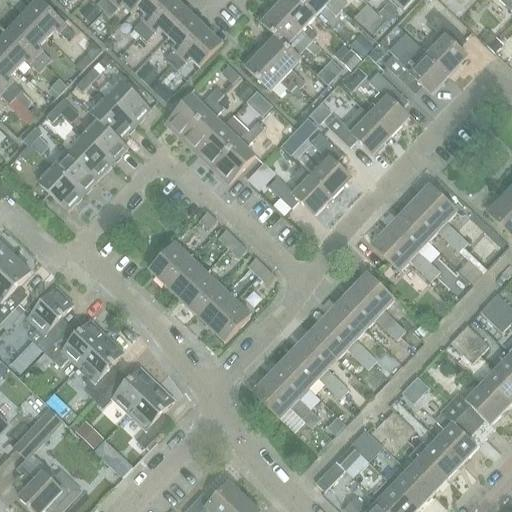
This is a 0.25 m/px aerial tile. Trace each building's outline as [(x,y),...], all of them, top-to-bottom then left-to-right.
[(102,14),(105,17),(118,0),(104,0),(96,9),(93,5),(82,16),(91,25),(102,14)] [(131,17),(137,11),(145,0),(118,0),(105,17),(110,22),(119,12),(119,13),(123,9),(131,17)] [(134,33),(139,38),(173,2),(171,0),(145,0),(137,11),(145,19),(141,23),(142,24),(133,32),(134,33)] [(296,0),(280,0),(273,8),(312,44),(313,43),(317,39),(307,29),(317,19),(296,0)] [(326,0),(296,0),(317,19),(326,9),(337,18),(341,13),(326,0)] [(326,0),(341,13),(347,8),(338,0),(326,0)] [(388,0),(402,12),(406,8),(413,0),(388,0)] [(511,0),(498,0),(498,1),(511,14),(511,0)] [(159,33),(168,42),(191,19),(173,2),(139,38),(145,45),(147,46),(155,36),(155,37),(159,33)] [(39,4),(24,20),(47,42),(55,34),(59,38),(60,37),(69,46),(75,40),(66,30),(39,4)] [(379,15),(390,25),(400,15),(389,4),(379,15)] [(273,8),(257,25),(272,38),(286,51),(296,61),(305,52),(307,50),(315,57),(322,51),(313,43),(312,44),(273,8)] [(439,47),(429,57),(428,58),(449,78),(468,59),(460,50),(467,42),(460,36),(437,14),(428,23),(438,33),(432,40),(439,47)] [(164,63),(172,70),(206,34),(191,19),(168,42),(176,50),(172,54),(173,54),(164,63)] [(24,20),(9,35),(45,70),(52,64),(43,55),(43,54),(39,50),(47,42),(24,20)] [(489,31),(481,39),(489,47),(498,39),(489,31)] [(206,34),(172,70),(177,76),(185,67),(186,67),(190,63),(199,72),(221,49),(206,34)] [(9,35),(0,43),(0,54),(17,72),(25,64),(30,69),(30,68),(39,77),(45,70),(9,35)] [(351,48),(364,60),(374,49),(361,37),(351,48)] [(272,38),(257,54),(296,90),(297,89),(300,91),(306,86),(294,72),(301,65),(286,51),(272,38)] [(498,39),(489,47),(496,55),(505,46),(498,39)] [(89,47),(88,54),(94,60),(102,51),(93,43),(89,47)] [(428,58),(429,57),(422,50),(415,58),(407,56),(401,63),(395,58),(385,68),(415,97),(424,88),(432,96),(449,78),(428,58)] [(340,63),(351,74),(363,62),(351,52),(340,63)] [(373,53),(368,58),(376,66),(381,60),(380,60),(373,53)] [(0,54),(0,85),(15,101),(17,99),(22,94),(13,85),(14,85),(9,80),(17,72),(0,54)] [(75,65),(82,72),(93,61),(86,54),(75,65)] [(296,90),(257,54),(242,69),(270,96),(281,85),(297,99),(302,94),(300,91),(297,89),(296,90)] [(107,58),(98,66),(104,72),(112,65),(113,63),(107,58)] [(331,63),(323,72),(334,82),(342,73),(331,63)] [(149,68),(139,78),(149,86),(158,76),(149,68)] [(94,70),(85,80),(92,86),(101,76),(94,70)] [(379,109),(370,118),(391,139),(410,120),(402,111),(409,104),(402,97),(379,75),(369,84),(381,95),(372,103),(379,109)] [(346,83),(343,87),(351,94),(354,90),(360,85),(352,77),(346,83)] [(92,86),(85,80),(77,88),(83,94),(92,86)] [(53,90),(50,93),(56,99),(59,96),(67,88),(59,81),(52,89),(53,90)] [(158,82),(151,90),(166,104),(173,96),(158,82)] [(123,84),(107,100),(136,128),(151,112),(123,84)] [(0,85),(0,99),(0,100),(1,99),(9,108),(15,101),(0,85)] [(236,96),(245,105),(255,94),(246,85),(236,96)] [(165,129),(181,143),(217,106),(224,98),(217,92),(201,109),(192,100),(165,129)] [(92,116),(99,123),(121,143),(136,128),(107,100),(92,116)] [(64,101),(55,110),(62,116),(70,108),(64,101)] [(264,102),(254,112),(261,120),(272,109),(264,102)] [(310,117),(309,118),(319,128),(331,115),(321,105),(310,117)] [(181,143),(197,157),(224,129),(215,121),(224,112),(217,106),(181,143)] [(62,116),(55,110),(47,120),(53,125),(62,116)] [(25,111),(19,117),(29,127),(35,121),(25,111)] [(197,157),(213,172),(248,134),(249,133),(234,118),(224,129),(197,157)] [(391,139),(370,118),(353,135),(336,119),(328,128),(351,150),(357,142),(373,158),(391,139)] [(99,123),(85,138),(114,166),(129,149),(121,143),(99,123)] [(248,134),(213,172),(229,187),(256,158),(247,150),(264,131),(258,125),(250,133),(249,133),(248,134)] [(23,143),(29,148),(30,149),(31,148),(39,140),(32,134),(23,143)] [(322,168),(312,179),(333,199),(352,180),(336,165),(343,157),(321,135),(312,144),(323,155),(316,162),(322,168)] [(85,138),(70,154),(99,181),(114,166),(85,138)] [(30,149),(29,148),(20,158),(21,158),(27,164),(37,153),(31,148),(30,149)] [(70,154),(55,170),(83,197),(99,181),(70,154)] [(278,179),(269,188),(292,211),(300,203),(315,218),(333,199),(312,179),(306,173),(302,169),(292,179),(302,189),(296,196),(278,179)] [(83,197),(55,170),(39,186),(68,214),(83,197)] [(431,188),(417,203),(463,250),(468,245),(447,225),(457,214),(431,188)] [(511,207),(504,200),(489,216),(511,238),(511,207)] [(417,203),(402,219),(429,245),(438,235),(459,254),(483,277),(487,272),(463,250),(417,203)] [(200,222),(201,222),(211,232),(219,225),(207,214),(200,222)] [(402,219),(389,232),(435,279),(439,274),(419,255),(429,245),(402,219)] [(435,279),(389,232),(374,248),(401,274),(411,264),(431,283),(435,279)] [(220,240),(231,250),(238,243),(227,233),(220,240)] [(238,243),(231,250),(241,260),(248,253),(238,243)] [(0,271),(13,258),(0,245),(0,271)] [(150,273),(167,290),(190,262),(175,247),(150,273)] [(0,326),(0,327),(19,307),(25,301),(16,292),(32,276),(13,258),(0,271),(0,326)] [(250,268),(261,279),(267,271),(257,261),(250,268)] [(167,290),(181,303),(205,276),(190,262),(167,290)] [(267,271),(261,279),(271,289),(278,282),(267,271)] [(181,303),(197,319),(221,291),(205,276),(181,303)] [(368,276),(353,293),(400,338),(405,333),(385,313),(395,302),(368,276)] [(29,340),(45,356),(63,338),(54,329),(74,308),(57,291),(28,321),(38,331),(29,340)] [(197,319),(210,331),(235,304),(221,291),(197,319)] [(353,293),(340,306),(366,333),(375,323),(396,343),(400,338),(353,293)] [(511,311),(498,297),(489,306),(510,326),(511,323),(511,311)] [(235,304),(210,331),(224,345),(249,318),(235,304)] [(340,306),(325,321),(372,367),(377,363),(356,343),(366,333),(340,306)] [(510,326),(489,306),(481,315),(501,335),(510,326)] [(325,321),(310,337),(337,363),(347,353),(367,372),(372,367),(325,321)] [(63,338),(45,356),(53,364),(60,371),(69,361),(79,370),(107,340),(90,324),(70,345),(63,338)] [(467,328),(459,337),(480,358),(489,349),(467,328)] [(310,337),(296,352),(343,397),(349,392),(328,372),(337,363),(310,337)] [(480,358),(459,337),(451,346),(472,366),(480,358)] [(107,340),(79,370),(89,379),(84,384),(91,391),(86,395),(95,403),(113,385),(104,377),(124,356),(107,340)] [(296,352),(281,368),(309,392),(319,382),(339,402),(343,397),(296,352)] [(25,355),(16,365),(25,373),(34,363),(25,355)] [(511,357),(511,358),(497,373),(511,388),(511,357)] [(397,362),(387,372),(394,379),(398,375),(404,369),(397,362)] [(2,365),(0,367),(0,379),(8,371),(2,365)] [(281,368),(268,382),(315,427),(320,422),(299,402),(309,392),(281,368)] [(113,401),(129,418),(157,388),(141,372),(121,393),(113,385),(95,403),(103,411),(113,401)] [(511,388),(497,373),(481,389),(505,412),(511,405),(511,388)] [(417,380),(409,389),(420,399),(428,391),(417,380)] [(315,427),(268,382),(253,396),(281,422),(290,412),(311,432),(315,427)] [(157,388),(129,418),(146,433),(137,443),(145,451),(163,433),(154,425),(174,404),(157,388)] [(458,397),(450,406),(471,427),(479,418),(490,428),(505,412),(481,389),(466,405),(458,397)] [(446,434),(437,443),(462,467),(477,450),(463,436),(471,427),(450,406),(441,415),(433,422),(446,434)] [(70,412),(63,419),(71,427),(78,419),(70,412)] [(26,462),(16,472),(23,478),(17,484),(27,493),(19,501),(30,511),(45,511),(49,508),(52,511),(65,511),(83,494),(62,473),(56,479),(33,457),(63,425),(50,413),(14,451),(26,462)] [(393,414),(385,422),(407,443),(415,434),(393,414)] [(339,420),(329,430),(338,438),(345,430),(347,428),(339,420)] [(407,443),(385,422),(377,431),(398,451),(407,443)] [(86,424),(76,434),(94,451),(103,441),(86,424)] [(362,439),(350,451),(360,459),(360,458),(368,466),(369,467),(384,451),(366,434),(362,439)] [(423,458),(422,458),(447,482),(462,467),(437,443),(430,450),(423,444),(416,451),(423,458)] [(350,451),(336,465),(345,474),(360,459),(350,451)] [(415,466),(407,473),(432,497),(447,482),(422,458),(415,452),(408,459),(415,466)] [(119,458),(109,469),(123,482),(133,471),(119,458)] [(336,466),(316,487),(324,495),(344,474),(336,466)] [(391,475),(384,482),(387,484),(415,511),(417,511),(432,497),(407,473),(399,482),(391,475)] [(415,511),(387,484),(372,500),(377,505),(384,511),(415,511)] [(233,511),(245,500),(229,485),(211,505),(202,496),(187,511),(233,511)] [(258,511),(245,500),(233,511),(258,511)] [(367,511),(355,500),(344,511),(343,511),(384,511),(377,505),(370,511),(367,511)]
